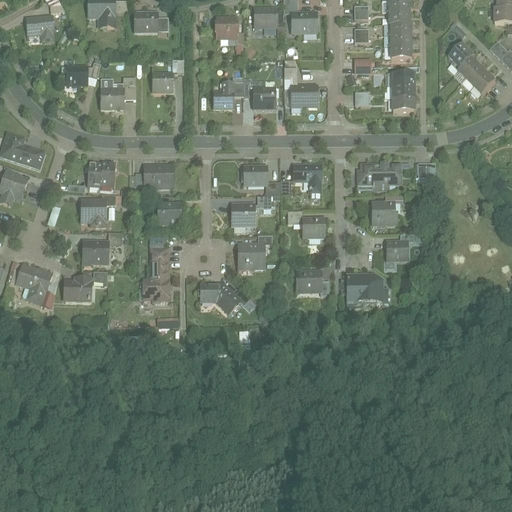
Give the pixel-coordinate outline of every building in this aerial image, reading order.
[(57,0),(49,0),(45,2),(52,18),(63,13),(57,0)] [(281,19),(288,19),(288,16),(296,16),(296,0),(281,0),(281,18),(281,19)] [(511,0),(495,0),(495,14),(493,14),(493,30),(506,30),(511,29),(511,0)] [(113,6),(113,1),(85,1),(85,24),(96,24),(96,35),(114,35),(114,16),(113,6)] [(319,5),(318,13),(326,15),(328,7),(319,5)] [(113,6),(114,16),(126,16),(126,6),(113,6)] [(385,29),(387,29),(387,66),(409,66),(409,29),(407,29),(407,6),(385,6),(385,29)] [(281,19),(281,18),(278,18),(278,11),(251,12),(251,21),(251,31),(251,33),(281,32),(281,19)] [(366,11),(352,11),(352,25),(366,25),(366,11)] [(315,40),(315,15),(296,16),(288,16),(288,19),(289,41),(315,40)] [(156,16),(132,16),(132,37),(156,37),(156,36),(156,23),(156,16)] [(55,45),(53,19),(26,20),(27,40),(42,39),(42,46),(55,45)] [(235,38),(235,22),(213,22),(213,45),(234,45),(235,45),(235,38)] [(156,23),(156,36),(165,36),(165,23),(156,23)] [(366,34),(352,34),(352,48),(366,48),(366,34)] [(496,46),(487,55),(511,78),(511,76),(511,57),(508,53),(506,55),(496,46)] [(446,63),(458,75),(455,78),(479,101),(494,85),(470,62),(473,60),(460,48),(446,63)] [(249,64),(254,57),(247,51),(245,54),(244,53),(241,56),(242,58),(241,59),(249,64)] [(170,78),(170,79),(180,79),(180,65),(170,65),(170,78)] [(369,81),(369,65),(352,65),(352,81),(369,81)] [(91,72),(85,72),(85,90),(93,92),(99,70),(98,70),(92,68),(91,72)] [(64,91),(85,91),(85,90),(85,72),(85,69),(75,69),(75,70),(64,70),(64,91)] [(289,90),(295,90),(295,73),(282,73),(282,85),(289,85),(289,90)] [(151,98),(170,98),(170,79),(170,78),(151,78),(151,98)] [(413,117),(412,80),(383,80),(383,91),(389,91),(389,117),(413,117)] [(121,92),(121,106),(134,106),(134,83),(121,83),(121,92)] [(231,102),(242,102),(242,83),(231,83),(231,87),(231,102)] [(251,115),(273,115),(273,93),(261,93),(261,87),(251,87),(251,88),(249,88),(249,86),(247,86),(247,83),(242,83),(242,102),(251,102),(251,115)] [(231,102),(231,87),(221,87),(221,96),(211,96),(211,115),(231,114),(231,102)] [(316,113),(316,89),(295,90),(289,90),(289,114),(316,113)] [(98,115),(121,115),(121,106),(121,92),(98,92),(98,115)] [(366,111),(366,98),(353,98),(353,111),(366,111)] [(0,147),(0,161),(37,174),(43,156),(21,149),(23,141),(4,135),(0,147)] [(98,190),(111,191),(112,167),(99,167),(86,167),(85,191),(98,191),(98,190)] [(171,168),(141,167),(141,178),(140,191),(140,192),(170,193),(171,168)] [(389,167),(358,167),(358,174),(355,174),(355,190),(372,190),(372,195),(389,195),(389,190),(398,190),(398,170),(389,170),(389,167)] [(425,168),(416,169),(416,183),(425,183),(425,168)] [(263,191),(266,191),(266,187),(266,169),(241,170),(242,191),(263,191)] [(292,169),(292,186),(307,186),(307,198),(319,198),(319,186),(320,186),(320,169),(292,169)] [(18,204),(25,182),(18,180),(19,177),(3,172),(0,180),(0,209),(10,212),(13,202),(18,204)] [(140,191),(141,178),(133,177),(133,180),(133,191),(140,191)] [(277,185),(277,187),(277,200),(289,200),(289,185),(277,185)] [(263,191),(264,200),(269,200),(277,200),(277,187),(266,187),(266,191),(263,191)] [(83,197),(83,189),(66,188),(65,195),(83,197)] [(99,199),(99,203),(105,203),(105,210),(112,210),(112,199),(99,199)] [(256,209),(253,209),(253,212),(269,212),(269,200),(264,200),(256,200),(256,209)] [(99,203),(79,202),(78,228),(87,228),(87,233),(104,234),(105,210),(105,203),(99,203)] [(157,229),(179,229),(179,204),(168,205),(168,207),(157,207),(157,229)] [(369,232),(395,231),(395,215),(393,215),(393,206),(383,206),(369,206),(369,232)] [(229,231),(253,230),(253,212),(253,209),(253,207),(229,207),(229,231)] [(324,243),(324,221),(300,222),(300,246),(320,245),(320,243),(324,243)] [(256,240),(256,247),(263,247),(263,249),(271,248),(271,240),(256,240)] [(80,268),(106,269),(107,244),(80,244),(80,268)] [(399,245),(384,245),(384,267),(407,267),(407,247),(407,245),(399,245)] [(235,275),(263,275),(263,249),(263,247),(256,247),(235,247),(235,275)] [(168,306),(167,252),(148,252),(149,282),(139,282),(140,303),(149,303),(149,307),(168,306)] [(11,274),(17,276),(19,268),(14,266),(11,274)] [(50,278),(19,268),(17,276),(12,289),(27,294),(24,305),(41,310),(42,306),(44,300),(43,299),(46,288),(50,278)] [(320,286),(319,273),(294,273),(294,297),(319,296),(320,296),(320,286)] [(90,282),(90,285),(104,287),(105,277),(90,277),(90,282)] [(373,278),(345,277),(344,307),(381,307),(381,283),(373,278)] [(61,306),(89,307),(90,285),(90,282),(70,281),(70,285),(61,284),(61,306)] [(234,297),(223,286),(198,286),(198,306),(214,307),(226,318),(239,306),(241,304),(234,297)] [(44,300),(42,306),(50,308),(55,291),(46,288),(43,299),(44,300)] [(238,294),(234,297),(241,304),(239,306),(242,309),(248,304),(238,294)] [(179,328),(178,318),(157,319),(158,329),(179,328)] [(249,351),(249,332),(239,332),(239,351),(249,351)]
